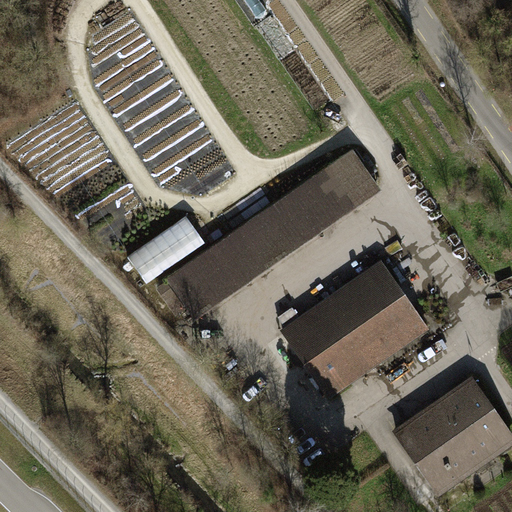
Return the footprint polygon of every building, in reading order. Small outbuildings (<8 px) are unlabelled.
[(227,0),(163,0),(264,155),(307,128),(227,0)] [(341,157),(163,284),(196,330),(374,204),(341,157)] [(207,244),(187,216),(128,258),(148,286),(207,244)] [(387,270),(285,333),(330,406),(432,343),(387,270)] [(435,409),(398,434),(439,493),(511,441),(511,437),(473,381),(435,409)]
